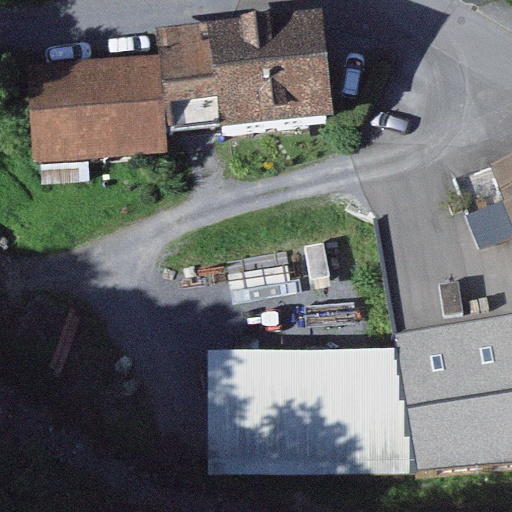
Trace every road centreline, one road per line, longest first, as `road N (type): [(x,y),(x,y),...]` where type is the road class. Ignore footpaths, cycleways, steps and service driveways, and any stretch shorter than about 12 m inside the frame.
road 1 (track): [(272,0),(59,39),(0,37)]
road 2 (residential): [(405,0),(511,61)]
